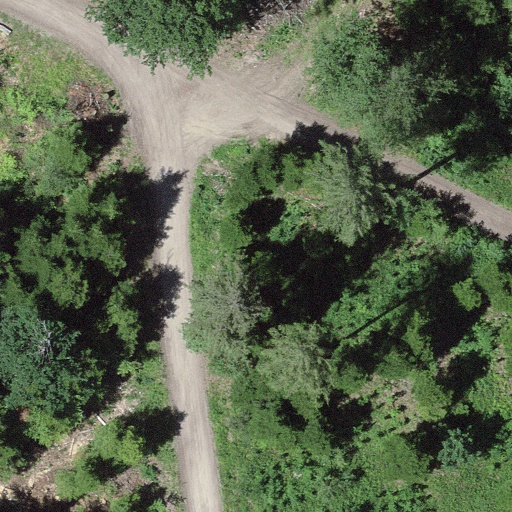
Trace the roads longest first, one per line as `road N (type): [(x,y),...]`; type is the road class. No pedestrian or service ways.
road 1 (track): [(24,0),(511,233)]
road 2 (track): [(219,511),(139,57),(137,0)]
